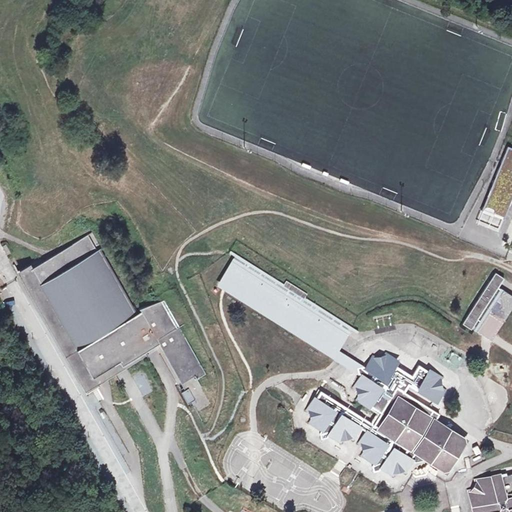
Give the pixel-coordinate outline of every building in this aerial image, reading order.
[(511,148),(509,147),(483,208),(504,217),(511,198),(511,148)] [(26,273),(21,275),(83,386),(88,382),(91,386),(98,382),(101,380),(100,378),(135,358),(137,361),(149,355),(147,351),(161,344),(182,383),(186,390),(182,392),(189,404),(195,400),(196,402),(194,404),(198,412),(212,404),(198,380),(207,374),(166,299),(142,308),(143,311),(140,312),(95,232),(34,267),(33,264),(24,269),(26,273)] [(237,262),(227,279),(335,347),(346,331),(339,326),(342,322),(348,327),(358,333),(359,331),(306,297),(308,293),(287,280),(285,284),(232,250),(230,252),(240,258),(246,262),(244,266),(237,262)] [(240,258),(237,262),(244,266),(246,262),(240,258)] [(495,273),(489,281),(498,287),(504,278),(495,273)] [(227,279),(223,285),(331,354),(335,347),(227,279)] [(489,281),(462,323),(471,329),(473,325),(477,319),(490,328),(511,296),(498,287),(489,281)] [(477,319),(473,325),(491,337),(511,303),(511,296),(490,328),(477,319)] [(342,322),(339,326),(346,331),(348,327),(342,322)] [(339,353),(336,357),(358,371),(357,367),(361,366),(339,353)] [(322,391),(310,411),(312,422),(322,429),(320,434),(321,440),(327,438),(330,434),(340,440),(352,438),(360,425),(369,431),(361,444),(364,455),(374,462),(372,466),(373,472),(379,471),(382,466),(392,473),(404,470),(416,451),(446,470),(465,440),(435,421),(440,414),(403,391),(407,383),(435,401),(442,390),(439,378),(419,365),(412,376),(395,366),(397,363),(386,356),(374,358),(368,369),(363,366),(361,366),(357,367),(358,371),(358,373),(363,376),(356,387),(359,398),(383,413),(375,425),(322,391)] [(511,511),(511,474),(477,482),(471,492),(475,511),(511,511)]
